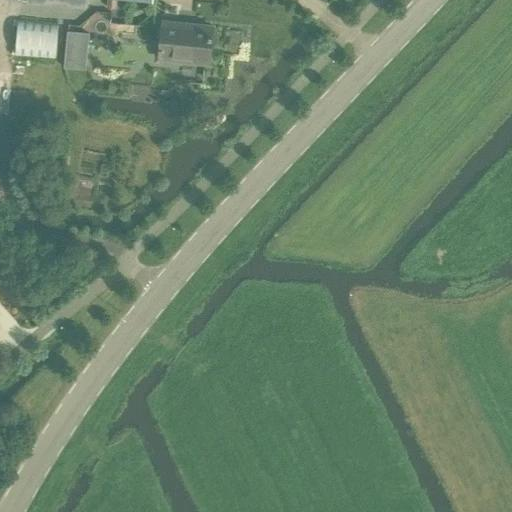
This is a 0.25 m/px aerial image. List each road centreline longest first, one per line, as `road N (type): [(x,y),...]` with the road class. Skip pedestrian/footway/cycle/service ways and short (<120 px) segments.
road 1 (tertiary): [(162,290),(429,0)]
road 2 (tertiary): [(6,511),(102,363),(162,290)]
road 3 (unclassified): [(17,346),(127,258),(162,290)]
